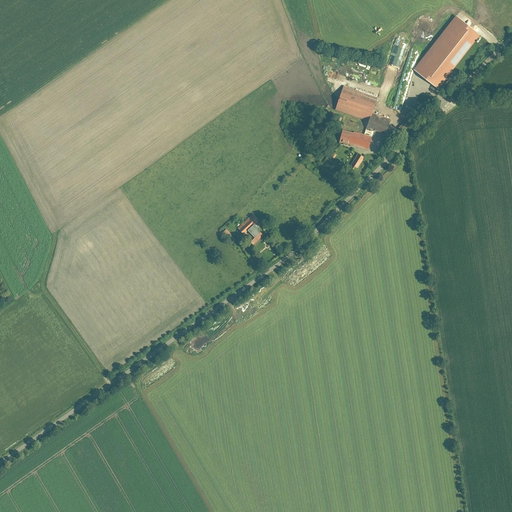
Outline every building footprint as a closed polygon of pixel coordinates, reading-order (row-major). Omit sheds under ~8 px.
[(343,88),(336,112),(367,121),(374,97),(343,88)] [(371,113),(365,131),(384,136),(389,118),(371,113)] [(343,130),(339,143),(367,151),(371,138),(343,130)] [(238,228),(242,234),(258,222),(254,216),(238,228)] [(246,239),(253,245),(262,234),(256,228),(246,239)] [(227,230),(222,234),(231,244),(235,239),(227,230)]
